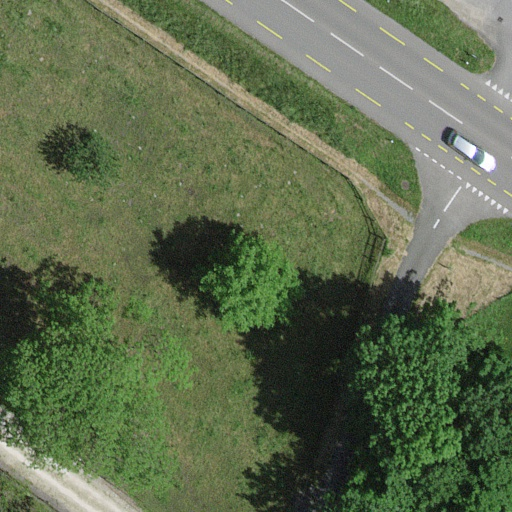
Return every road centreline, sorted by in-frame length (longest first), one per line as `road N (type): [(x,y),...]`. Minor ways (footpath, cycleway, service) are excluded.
road 1 (unclassified): [(317,511),(434,224),(494,141)]
road 2 (primary): [(287,0),(494,141)]
